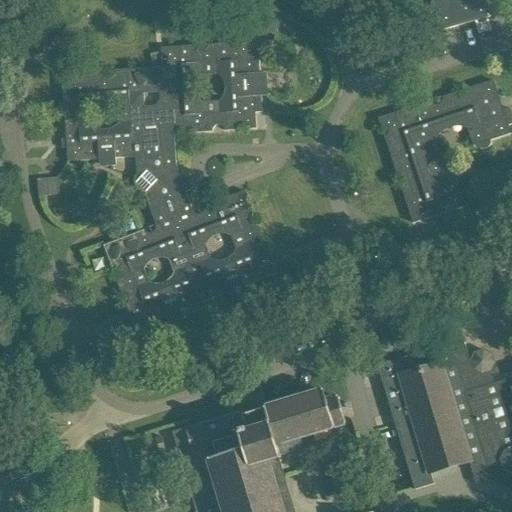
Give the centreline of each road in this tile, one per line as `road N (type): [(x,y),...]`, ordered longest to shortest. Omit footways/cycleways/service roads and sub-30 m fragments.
road 1 (residential): [(375,320),(347,348),(151,409),(115,404),(93,384),(24,190),(17,158),(21,88),(55,41),(163,0)]
road 2 (residential): [(375,320),(322,151),(354,88)]
road 3 (residential): [(354,88),(511,46)]
road 4 (residential): [(511,280),(375,320)]
